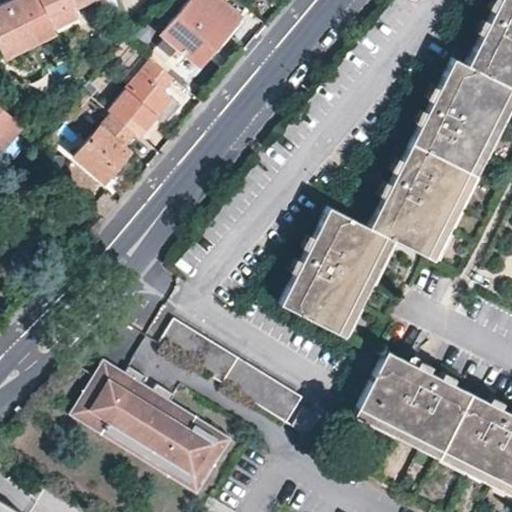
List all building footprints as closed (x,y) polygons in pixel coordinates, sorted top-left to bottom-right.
[(38,0),(2,0),(0,1),(0,54),(1,57),(54,33),(51,28),(38,0)] [(38,0),(51,28),(95,6),(92,0),(38,0)] [(195,68),(238,18),(216,0),(187,0),(157,36),(195,68)] [(324,206),(274,303),(333,332),(381,235),(421,256),(509,87),(511,88),(511,0),(499,0),(465,66),(449,58),(364,226),(324,206)] [(166,76),(144,58),(103,108),(131,132),(134,134),(150,114),(165,96),(156,88),(166,76)] [(172,102),(165,96),(150,114),(157,120),(172,102)] [(0,151),(23,125),(0,105),(0,151)] [(103,108),(101,106),(96,112),(102,117),(71,156),(100,181),(126,151),(120,145),(131,132),(103,108)] [(174,318),(157,343),(285,422),(300,397),(174,318)] [(511,415),(382,350),(354,404),(511,485),(511,415)] [(202,480),(220,451),(192,434),(199,423),(171,406),(178,395),(132,366),(118,389),(101,378),(84,407),(112,424),(108,429),(131,444),(135,438),(172,461),(202,480)] [(301,406),(289,424),(306,434),(317,416),(301,406)] [(112,424),(84,407),(80,412),(108,429),(112,424)] [(172,461),(135,438),(131,444),(168,467),(172,461)] [(202,480),(172,461),(168,467),(199,486),(202,480)] [(21,475),(5,465),(0,473),(0,474),(16,484),(21,475)] [(0,511),(20,511),(0,499),(0,511)]
